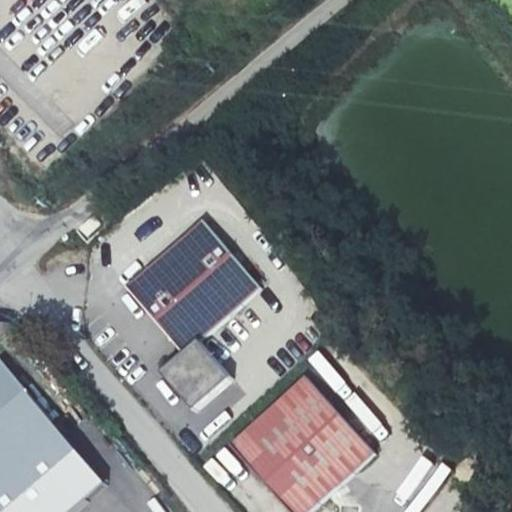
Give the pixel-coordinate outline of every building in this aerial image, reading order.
[(207,220),(138,278),(202,354),(218,341),(271,296),(207,220)] [(249,379),(218,341),(202,354),(179,373),(211,411),(249,379)] [(3,367),(0,369),(0,477),(57,429),(3,367)] [(326,392),(279,438),(348,509),(395,464),(326,392)] [(296,511),(345,511),(348,509),(279,438),(251,464),(296,511)]
